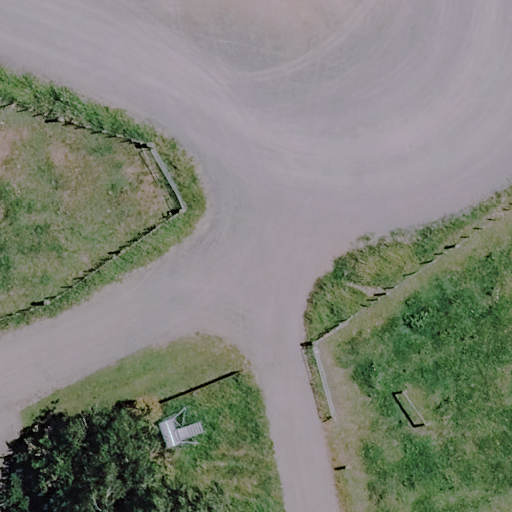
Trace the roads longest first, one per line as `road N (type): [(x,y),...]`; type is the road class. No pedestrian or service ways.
road 1 (track): [(511,158),(0,376)]
road 2 (track): [(419,197),(0,35)]
